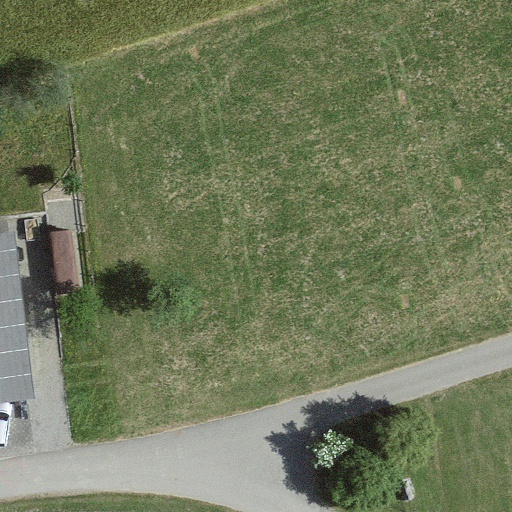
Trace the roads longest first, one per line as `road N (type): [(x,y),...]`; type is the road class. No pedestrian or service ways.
road 1 (track): [(285,511),(261,499),(229,448),(297,418),(511,350)]
road 2 (unclassified): [(229,448),(0,482)]
